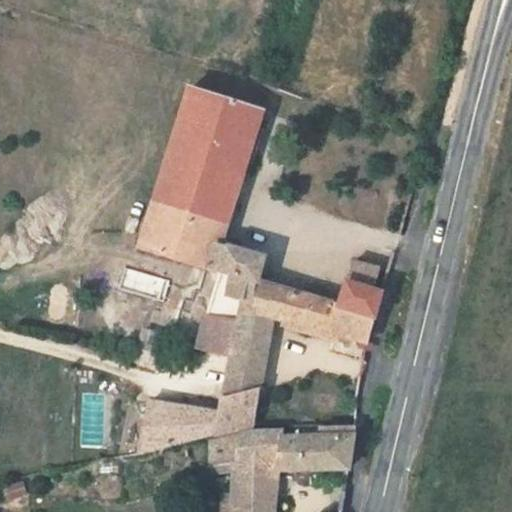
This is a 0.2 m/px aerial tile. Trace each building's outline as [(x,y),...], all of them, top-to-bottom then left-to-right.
[(189,88),(188,90),(141,249),(231,277),(226,299),(241,302),(272,309),(279,287),(257,280),(263,260),(221,247),(257,130),(262,111),(189,88)] [(346,283),(373,292),(378,271),(353,265),(346,283)] [(188,295),(203,300),(211,280),(196,275),(188,295)] [(338,335),(366,344),(379,294),(373,292),(346,283),(337,305),(279,287),(272,309),(272,320),(286,322),(286,327),(335,343),(338,335)] [(230,356),(224,398),(261,389),(272,320),(272,309),(241,302),(236,324),(230,356)] [(198,347),(230,356),(236,324),(207,316),(198,347)] [(164,358),(135,347),(130,361),(159,372),(164,358)] [(139,452),(256,426),(261,389),(224,398),(221,415),(151,404),(139,452)] [(273,511),(276,471),(349,471),(354,434),(301,433),(300,441),(283,440),(283,433),(255,433),(211,441),(210,473),(233,473),(233,494),(221,494),(221,511),(273,511)] [(20,481),(1,486),(5,499),(23,495),(20,481)]
